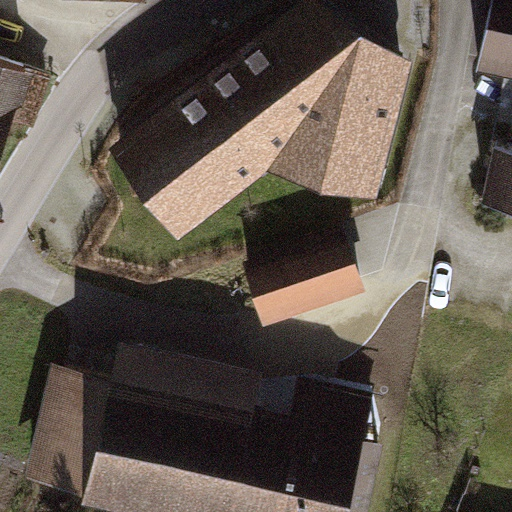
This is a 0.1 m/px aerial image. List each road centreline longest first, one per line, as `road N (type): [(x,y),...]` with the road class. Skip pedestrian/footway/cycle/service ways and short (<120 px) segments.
road 1 (residential): [(215,0),(101,79),(0,239)]
road 2 (unknown): [(150,45),(16,0)]
